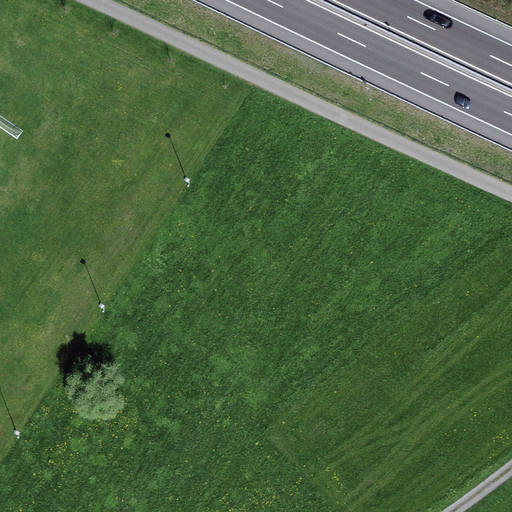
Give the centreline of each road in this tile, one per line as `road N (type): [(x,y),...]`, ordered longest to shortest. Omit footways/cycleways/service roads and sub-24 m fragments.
road 1 (unclassified): [(91,0),(511,195)]
road 2 (motorway): [(267,0),(511,114)]
road 3 (motorway): [(511,66),(371,0)]
